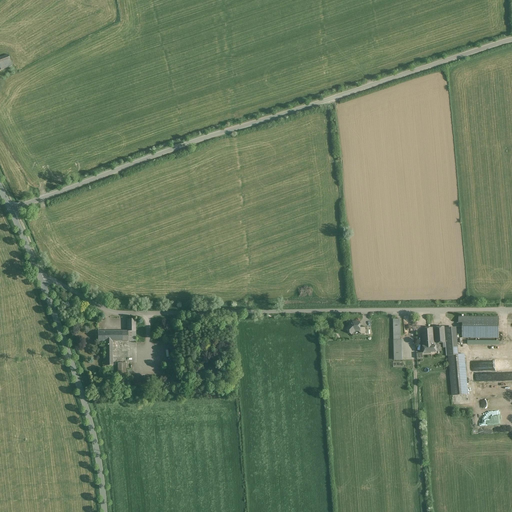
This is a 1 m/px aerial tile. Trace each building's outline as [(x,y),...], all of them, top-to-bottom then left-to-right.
[(8,55),(0,57),(0,67),(1,70),(12,66),(8,55)] [(499,317),(458,317),(458,323),(462,323),(462,338),(499,338),(499,317)] [(135,319),(127,319),(127,331),(127,332),(135,331),(135,319)] [(360,328),(360,322),(353,322),(353,323),(350,323),(350,325),(346,329),(351,334),(354,331),(358,331),(361,334),(364,334),(364,327),(360,328)] [(444,327),(434,328),(435,330),(435,343),(436,343),(436,344),(443,343),(443,348),(445,348),(445,342),(444,329),(444,327)] [(433,328),(421,329),(422,342),(434,341),(434,343),(435,343),(435,330),(433,330),(433,328)] [(452,328),(444,329),(445,342),(445,348),(446,356),(448,356),(454,355),(452,328)] [(105,331),(98,331),(98,342),(105,342),(106,342),(105,331)] [(127,331),(105,331),(106,342),(112,342),(114,342),(115,342),(128,342),(127,332),(127,331)] [(135,331),(127,332),(128,342),(135,341),(135,331)] [(400,340),(394,340),(394,360),(402,360),(402,339),(400,339),(400,340)] [(434,341),(422,342),(423,347),(423,353),(436,352),(441,351),(440,345),(436,346),(436,344),(436,343),(435,343),(434,343),(434,341)] [(454,355),(448,356),(452,396),(468,394),(464,354),(454,355)] [(126,378),(126,363),(118,363),(118,378),(126,378)]
